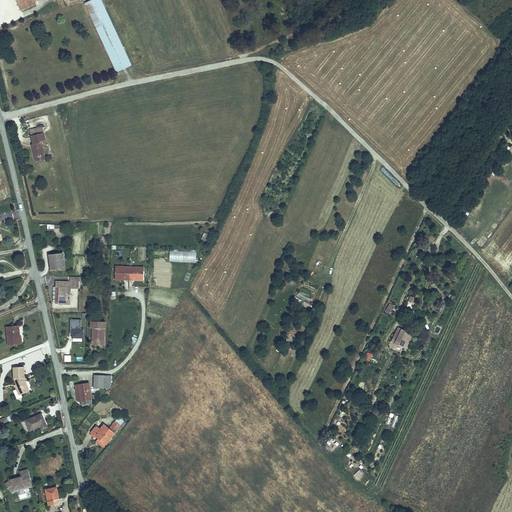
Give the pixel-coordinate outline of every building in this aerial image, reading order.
[(17,0),(21,8),(35,1),(34,0),(17,0)] [(89,0),(87,1),(119,69),(132,63),(103,0),(89,0)] [(43,132),(30,135),(32,143),(33,144),(31,145),(33,155),(43,153),(41,142),(46,141),(43,132)] [(68,265),(68,248),(54,248),(55,263),(59,263),(60,262),(63,262),(63,265),(68,265)] [(169,250),(169,262),(196,263),(196,251),(169,250)] [(146,277),(147,265),(118,264),(118,275),(128,276),(127,278),(136,278),(136,276),(146,277)] [(74,278),(57,278),(57,283),(57,300),(61,300),(73,300),(73,284),(81,284),(81,276),(80,273),(74,273),(74,278)] [(309,301),(310,297),(299,292),(297,296),(309,301)] [(410,295),(407,301),(415,305),(418,299),(410,295)] [(83,324),(83,315),(72,314),(72,326),(74,326),(74,328),(74,333),(75,333),(84,333),(85,333),(85,324),(83,324)] [(101,323),(94,323),(94,341),(106,341),(107,317),(101,317),(101,323)] [(15,337),(24,336),(23,328),(25,328),(24,319),(13,320),(15,337)] [(407,341),(414,326),(400,320),(393,335),(397,337),(398,335),(404,337),(403,339),(407,341)] [(369,361),(372,354),(367,352),(364,359),(369,361)] [(13,360),(14,374),(16,378),(15,379),(16,383),(19,382),(21,388),(26,386),(25,382),(28,381),(25,373),(24,373),(24,372),(26,371),(25,359),(13,360)] [(106,383),(105,373),(96,372),(96,384),(106,383)] [(80,379),(82,395),(83,400),(93,398),(91,378),(80,379)] [(47,418),(42,405),(25,412),(30,421),(40,417),(42,421),(47,418)] [(394,427),(399,416),(394,414),(390,425),(394,427)] [(96,421),(91,428),(99,435),(96,439),(103,444),(121,421),(116,417),(110,424),(105,420),(101,425),(96,421)] [(6,474),(2,477),(7,485),(10,482),(20,480),(18,474),(27,472),(24,462),(15,464),(16,467),(17,469),(6,474)] [(7,472),(1,476),(2,477),(6,474),(17,469),(16,467),(7,472)] [(357,479),(363,473),(359,469),(353,475),(357,479)] [(55,491),(53,479),(41,482),(46,499),(61,495),(60,490),(55,491)]
